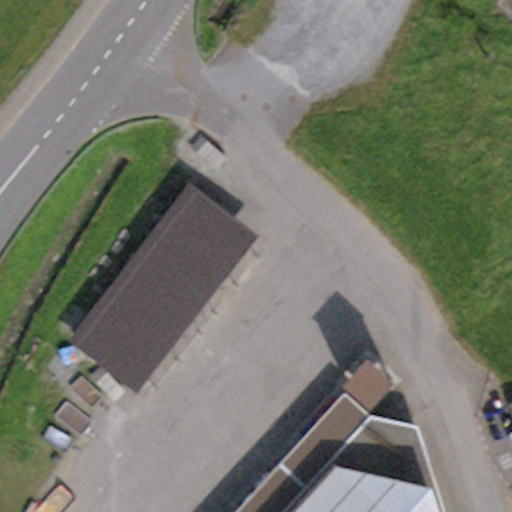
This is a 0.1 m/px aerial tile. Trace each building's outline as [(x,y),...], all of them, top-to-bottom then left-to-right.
[(85,336),(137,376),(242,240),(189,200),(85,336)] [(345,384),(370,407),(393,382),(368,359),(345,384)] [(236,511),(282,511),(370,417),(344,394),(236,511)] [(430,511),(410,447),(378,419),(370,417),(282,511),(430,511)] [(430,511),(445,511),(418,427),(378,419),(410,447),(430,511)]
